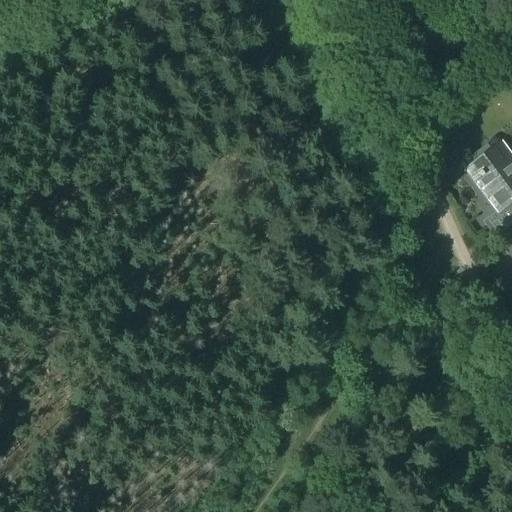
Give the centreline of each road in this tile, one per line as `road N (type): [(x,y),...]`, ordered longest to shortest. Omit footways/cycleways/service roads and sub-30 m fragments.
road 1 (track): [(458,244),(351,0)]
road 2 (track): [(458,244),(310,437)]
road 3 (track): [(511,361),(458,244)]
